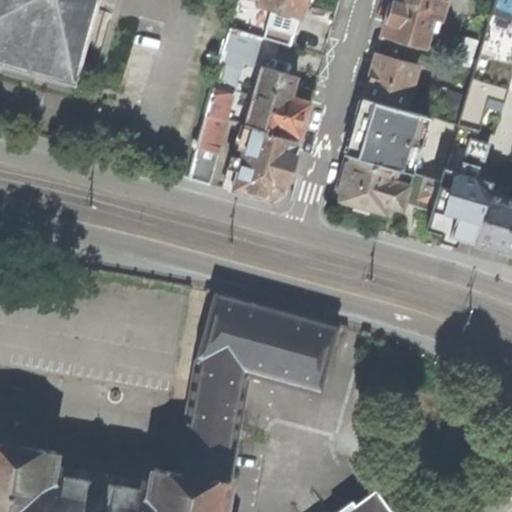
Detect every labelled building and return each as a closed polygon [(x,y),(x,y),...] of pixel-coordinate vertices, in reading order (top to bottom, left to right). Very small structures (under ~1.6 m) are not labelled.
[(13,46),(60,59),(70,23),(79,25),(85,0),(0,0),(0,49),(11,53),(13,46)] [(263,37),(289,45),(298,16),(300,17),(303,7),(305,0),(260,0),(259,5),(272,9),(263,37)] [(381,35),(425,48),(431,28),(438,30),(447,1),(445,0),(391,0),(388,12),(381,35)] [(471,128),(478,130),(488,98),(503,102),(511,71),(511,0),(492,0),(472,70),(460,112),(457,124),(471,128)] [(235,5),(229,28),(245,32),(252,5),(236,1),(235,5)] [(229,28),(205,113),(221,118),(229,87),(233,88),(240,61),(252,64),(260,37),(245,32),(229,28)] [(458,63),(472,66),(479,40),(466,36),(458,63)] [(369,75),(363,96),(406,109),(419,65),(376,52),(369,75)] [(449,89),(442,87),(437,105),(460,112),(472,70),(456,65),(449,89)] [(245,125),(250,126),(298,140),(306,113),(310,101),(299,98),(301,91),(293,88),(296,76),(262,66),(245,125)] [(354,128),(347,153),(395,167),(410,172),(426,115),(406,109),(363,96),(354,128)] [(215,163),(227,120),(221,118),(205,113),(187,176),(209,182),(215,163)] [(231,188),(271,199),(284,191),(290,168),(298,140),(250,126),(240,157),(232,154),(228,165),(238,168),(231,188)] [(404,205),(405,201),(409,187),(408,185),(406,183),(392,178),(395,167),(347,153),(334,196),(354,202),(354,205),(361,207),(371,210),(373,207),(388,213),(391,205),(399,208),(402,207),(404,205)] [(405,201),(431,209),(440,180),(413,172),(409,187),(405,201)] [(509,251),(511,252),(511,197),(490,191),(474,242),(509,251)] [(223,511),(247,373),(319,392),(338,323),(216,289),(197,359),(177,472),(31,447),(40,398),(10,392),(7,390),(6,389),(3,388),(0,388),(0,511),(223,511)] [(389,511),(374,492),(347,511),(389,511)]
